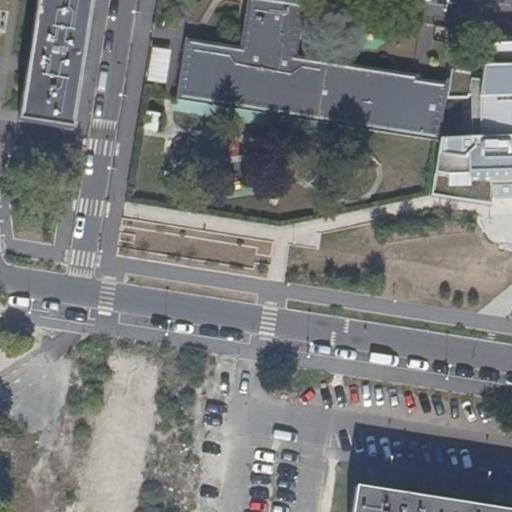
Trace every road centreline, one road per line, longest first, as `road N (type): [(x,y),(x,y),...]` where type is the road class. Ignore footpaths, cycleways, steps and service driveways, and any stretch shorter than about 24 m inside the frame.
road 1 (residential): [(78,291),(511,364)]
road 2 (residential): [(128,0),(78,291)]
